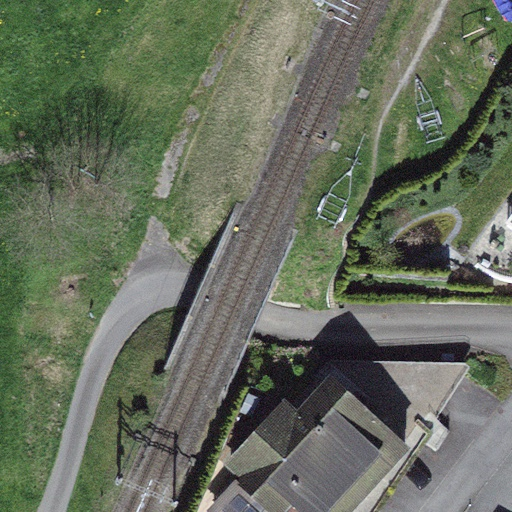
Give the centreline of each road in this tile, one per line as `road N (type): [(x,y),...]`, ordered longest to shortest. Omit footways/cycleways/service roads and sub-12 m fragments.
road 1 (residential): [(511,329),(284,326),(170,277),(149,279),(114,311),(88,367),(56,511)]
road 2 (track): [(149,279),(148,220),(247,0)]
